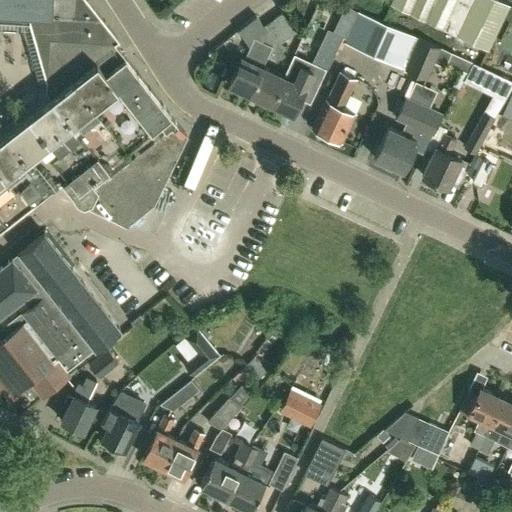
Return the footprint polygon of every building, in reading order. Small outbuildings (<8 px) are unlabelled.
[(0,0),(0,21),(17,23),(18,4),(18,0),(0,0)] [(33,23),(50,24),(51,0),(18,0),(18,4),(17,23),(33,23)] [(509,5),(498,0),(392,0),(390,4),(487,51),(509,5)] [(344,43),(404,69),(418,38),(359,11),(344,43)] [(266,30),(261,41),(271,46),(285,15),(283,12),(263,26),(266,30)] [(271,46),(267,55),(278,60),(284,46),(279,43),(297,31),(285,15),(271,46)] [(0,230),(57,187),(61,183),(77,203),(126,226),(153,205),(187,136),(146,83),(114,42),(103,28),(50,24),(33,23),(46,92),(51,98),(15,126),(0,137),(0,230)] [(292,114),(305,86),(305,85),(315,63),(326,68),(341,35),(326,28),(311,62),(293,53),(282,76),(283,76),(270,104),(292,114)] [(418,38),(404,69),(426,78),(433,62),(445,67),(447,62),(451,52),(418,38)] [(240,57),(227,85),(249,95),(262,66),(267,55),(271,46),(261,41),(257,39),(253,47),(249,46),(244,58),(240,57)] [(472,62),(451,52),(447,62),(467,72),(472,62)] [(270,104),(283,76),(282,76),(262,66),(249,95),(270,104)] [(312,128),(341,142),(355,112),(342,107),(355,78),(339,71),(327,99),(325,98),(312,128)] [(410,130),(408,135),(408,136),(416,140),(412,148),(413,148),(423,153),(441,114),(428,108),(435,94),(413,84),(407,98),(405,97),(396,117),(413,124),(410,130)] [(494,118),(483,112),(464,147),(474,153),(484,136),(494,118)] [(403,170),(413,148),(412,148),(416,140),(408,136),(408,135),(388,126),(373,157),(403,170)] [(422,175),(447,187),(461,158),(448,152),(455,139),(444,134),(437,147),(435,146),(422,175)] [(67,371),(121,328),(45,231),(19,251),(19,252),(11,258),(0,266),(0,315),(22,299),(28,306),(21,312),(26,319),(54,354),(67,371)] [(97,254),(96,242),(72,243),(72,255),(97,254)] [(93,275),(110,263),(104,255),(87,268),(93,275)] [(458,319),(446,311),(439,320),(472,342),(509,288),(488,274),(458,319)] [(410,314),(403,325),(423,339),(431,328),(410,314)] [(28,383),(41,399),(69,375),(70,374),(67,371),(54,354),(26,319),(0,339),(0,388),(0,389),(3,387),(11,399),(20,392),(19,390),(28,383)] [(108,350),(90,365),(98,375),(116,359),(108,350)] [(203,368),(195,358),(150,393),(158,404),(203,368)] [(247,364),(243,368),(249,374),(252,371),(259,379),(266,372),(265,372),(252,359),(247,364)] [(64,412),(60,419),(82,430),(92,410),(94,405),(86,401),(96,380),(86,375),(82,383),(77,381),(71,394),(68,392),(63,404),(67,406),(64,412)] [(198,390),(190,380),(160,404),(172,410),(198,390)] [(476,453),(490,423),(502,399),(494,395),(495,393),(482,387),(478,395),(468,390),(459,411),(477,420),(473,429),(476,431),(467,449),(476,453)] [(290,388),(280,409),(294,416),(309,423),(319,403),(304,395),(290,388)] [(137,401),(118,391),(100,422),(107,425),(101,437),(123,448),(137,420),(130,416),(137,401)] [(228,398),(207,421),(222,429),(242,405),(228,398)] [(511,430),(511,401),(510,401),(509,402),(502,399),(490,423),(476,453),(485,457),(494,439),(496,440),(503,426),(511,430)] [(408,439),(418,417),(417,416),(404,411),(384,428),(398,435),(408,439)] [(142,456),(162,465),(175,439),(165,435),(172,421),(163,416),(156,430),(155,430),(142,456)] [(266,449),(284,424),(274,417),(256,442),(266,449)] [(418,444),(429,421),(418,417),(408,439),(418,444)] [(429,449),(439,426),(436,425),(429,421),(418,444),(429,449)] [(439,453),(448,433),(449,431),(439,426),(429,449),(439,453)] [(220,453),(230,433),(222,429),(215,436),(209,448),(220,453)] [(194,450),(193,449),(200,435),(191,431),(184,444),(175,439),(162,465),(181,475),(194,450)] [(345,448),(322,437),(304,473),(326,484),(345,448)] [(249,509),(263,482),(252,477),(257,466),(251,463),(258,449),(250,445),(243,459),(238,470),(224,497),(249,509)] [(268,482),(282,489),(298,457),(284,450),(268,482)] [(224,497),(238,470),(243,459),(235,455),(230,466),(213,457),(199,485),(224,497)] [(299,511),(326,511),(338,490),(328,486),(322,499),(318,497),(314,506),(305,502),(299,511)] [(326,511),(340,511),(345,504),(342,503),(346,495),(338,490),(326,511)] [(373,511),(379,500),(368,494),(357,511),(373,511)]
